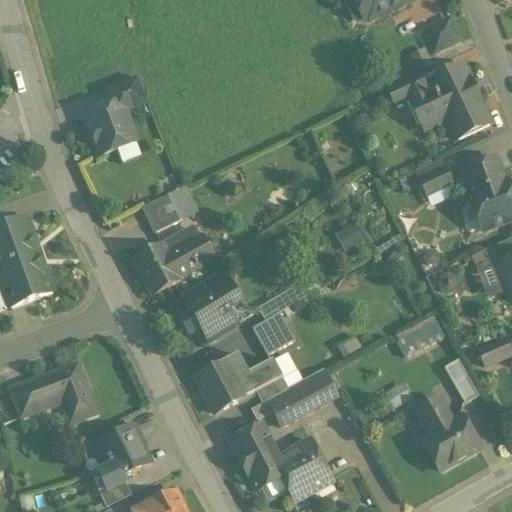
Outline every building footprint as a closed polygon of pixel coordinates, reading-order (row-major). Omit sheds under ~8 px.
[(350,0),(355,8),(360,6),(369,23),(410,3),(408,0),(350,0)] [(448,22),(423,34),(433,56),(459,44),(448,22)] [(421,73),(435,66),(427,50),(413,57),(421,73)] [(426,94),(408,103),(420,128),(441,117),(453,142),(488,126),(461,70),(436,82),(439,88),(426,94)] [(418,77),(386,92),(394,109),(408,103),(426,94),(418,77)] [(136,80),(106,91),(112,108),(120,105),(123,113),(145,104),(136,80)] [(112,108),(84,119),(88,130),(87,133),(92,147),(95,149),(99,159),(135,145),(123,113),(120,105),(112,108)] [(511,208),(495,162),(460,175),(468,198),(475,219),(473,222),(476,230),(480,232),(481,235),(511,223),(511,208)] [(438,163),(413,175),(417,184),(443,172),(438,163)] [(443,172),(417,184),(425,200),(450,188),(443,172)] [(169,196),(141,210),(153,236),(181,222),(169,196)] [(337,234),(348,253),(371,240),(360,221),(337,234)] [(25,222),(0,230),(0,286),(9,311),(51,295),(25,222)] [(511,243),(511,241),(478,256),(484,273),(496,268),(495,267),(511,260),(511,243)] [(161,249),(132,264),(151,299),(178,284),(177,283),(191,275),(191,274),(212,263),(201,243),(167,261),(161,249)] [(511,260),(495,267),(496,268),(511,308),(511,307),(511,260)] [(222,278),(181,303),(190,317),(179,324),(188,338),(198,331),(207,346),(236,328),(227,314),(239,307),(222,278)] [(302,285),(277,300),(284,312),(309,297),(302,285)] [(277,300),(257,312),(264,324),(284,312),(277,300)] [(436,317),(395,337),(407,360),(448,339),(436,317)] [(280,326),(251,341),(263,363),(292,347),(280,326)] [(504,343),(477,356),(483,370),(511,357),(504,343)] [(244,371),(237,358),(195,380),(215,417),(245,401),(255,395),(280,382),(281,381),(272,364),(247,376),(244,371)] [(478,399),(457,363),(443,371),(464,407),(478,399)] [(77,367),(10,393),(20,421),(55,408),(56,404),(60,402),(69,427),(95,417),(77,367)] [(260,407),(250,413),(256,424),(271,416),(270,413),(294,400),(303,417),(337,399),(322,373),(286,393),(260,407)] [(280,382),(255,395),(260,407),(286,393),(280,382)] [(393,409),(413,399),(406,385),(386,395),(393,409)] [(294,400),(270,413),(271,416),(278,430),(303,417),(294,400)] [(450,426),(437,404),(416,417),(429,438),(421,443),(438,475),(455,465),(458,466),(463,463),(463,461),(478,453),(477,451),(475,451),(459,423),(460,423),(459,421),(450,426)] [(310,443),(278,460),(261,428),(229,445),(255,494),(280,481),(294,507),(318,494),(315,487),(330,479),(310,443)] [(132,429),(91,450),(97,462),(102,460),(115,485),(116,486),(123,483),(149,469),(137,446),(139,445),(132,429)] [(115,485),(96,494),(106,511),(131,499),(123,483),(116,486),(115,485)] [(184,511),(176,494),(145,510),(141,511),(184,511)] [(130,511),(126,503),(109,511),(130,511)]
